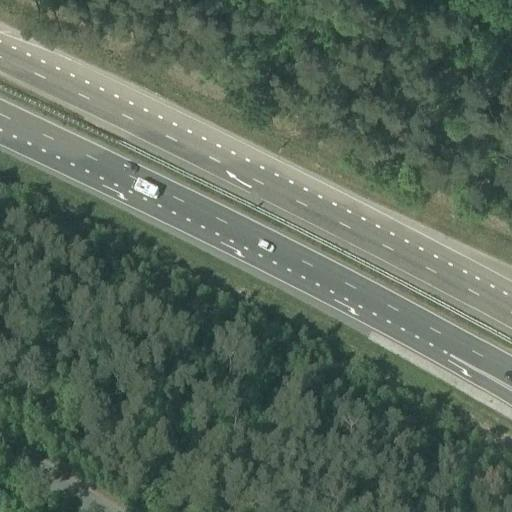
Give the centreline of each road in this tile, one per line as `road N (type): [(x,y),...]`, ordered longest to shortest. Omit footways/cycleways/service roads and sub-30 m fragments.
road 1 (trunk): [(511,310),(0,58)]
road 2 (trunk): [(0,115),(457,344)]
road 3 (unclassified): [(106,511),(0,445)]
